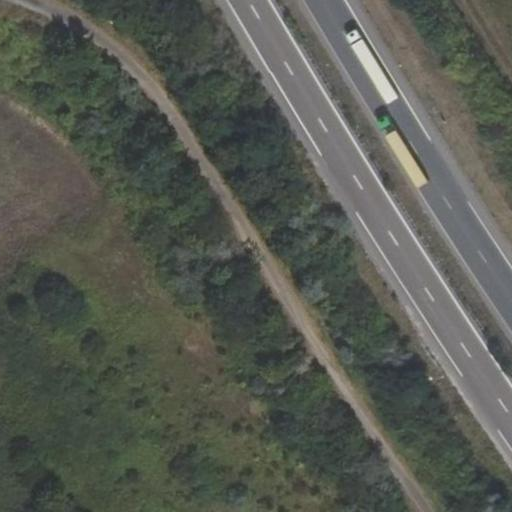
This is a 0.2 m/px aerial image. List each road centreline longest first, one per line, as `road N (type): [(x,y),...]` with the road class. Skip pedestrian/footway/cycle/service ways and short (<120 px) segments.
road 1 (track): [(11,0),(85,30),(175,117),(426,511)]
road 2 (trunk): [(248,0),(407,266),(511,417)]
road 3 (trunk): [(511,301),(325,0)]
